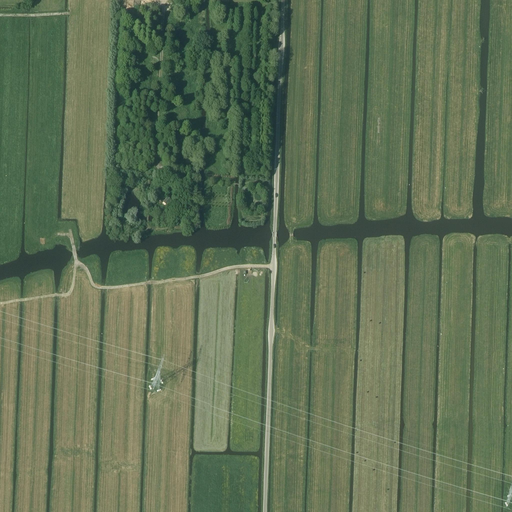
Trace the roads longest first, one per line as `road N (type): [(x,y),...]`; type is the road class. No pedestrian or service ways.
road 1 (unclassified): [(264,511),(283,0)]
road 2 (track): [(273,266),(91,283),(76,261),(69,219),(76,0)]
